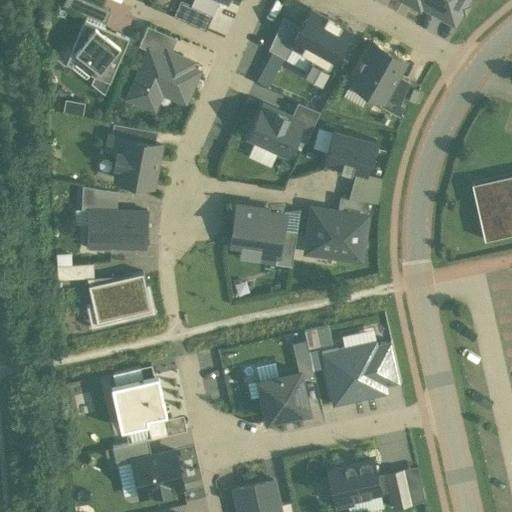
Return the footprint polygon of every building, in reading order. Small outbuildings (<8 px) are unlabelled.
[(404,0),(455,27),(469,0),(404,0)] [(297,24),(287,43),(291,45),(330,67),(351,29),(309,5),(297,24)] [(285,57),(291,45),(287,43),(297,24),(283,17),(267,48),(285,57)] [(126,37),(83,18),(70,48),(72,49),(78,54),(69,64),(84,77),(89,72),(107,80),(126,37)] [(137,45),(143,48),(146,42),(162,49),(164,44),(171,47),(175,37),(146,24),(137,45)] [(370,38),(346,81),(381,101),(383,102),(399,72),(407,58),(370,38)] [(143,48),(123,95),(153,107),(159,92),(185,103),(200,67),(194,64),(196,58),(171,47),(164,44),(162,49),(146,42),(143,48)] [(412,79),(399,72),(383,102),(381,101),(380,103),(399,113),(404,103),(400,102),(412,79)] [(413,87),(408,98),(413,100),(418,89),(413,87)] [(294,137),(302,117),(291,112),(261,99),(244,137),(285,155),(294,137)] [(296,100),(291,112),(302,117),(294,137),(304,141),(318,110),(296,100)] [(373,140),(330,129),(321,162),(365,173),(373,140)] [(114,150),(109,179),(155,188),(163,141),(107,131),(104,148),(114,150)] [(511,171),(471,181),(483,237),(511,230),(511,171)] [(233,201),(227,246),(239,248),(238,258),(274,263),(274,258),(279,259),(284,228),(286,211),(267,208),(267,205),(233,201)] [(369,212),(309,204),(302,252),(362,261),(369,212)] [(85,244),(145,247),(147,208),(87,205),(85,244)] [(296,229),(284,228),(279,259),(274,258),(274,263),(291,265),(296,229)] [(59,259),(60,272),(99,270),(98,257),(59,259)] [(142,269),(86,281),(91,301),(86,302),(90,322),(154,308),(148,281),(145,282),(142,269)] [(319,350),(330,404),(387,393),(385,384),(399,381),(390,339),(377,342),(376,338),(319,350)] [(253,378),(263,422),(309,412),(299,368),(253,378)] [(119,429),(146,423),(145,418),(165,414),(156,375),(109,385),(119,429)] [(115,462),(129,460),(128,456),(149,452),(146,439),(111,446),(115,462)] [(149,452),(128,456),(129,460),(137,499),(184,489),(175,447),(149,452)] [(373,457),(324,467),(332,503),(381,492),(373,457)] [(422,460),(391,467),(399,503),(430,496),(422,460)] [(281,511),(275,476),(230,485),(235,511),(281,511)]
